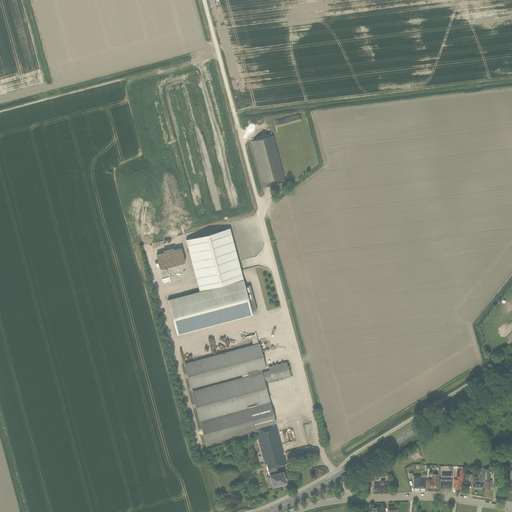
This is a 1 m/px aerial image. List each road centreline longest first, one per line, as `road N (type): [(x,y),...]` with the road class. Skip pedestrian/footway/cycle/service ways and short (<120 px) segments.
road 1 (primary): [(339,475),(511,369)]
road 2 (tertiary): [(511,508),(456,498),(350,499)]
